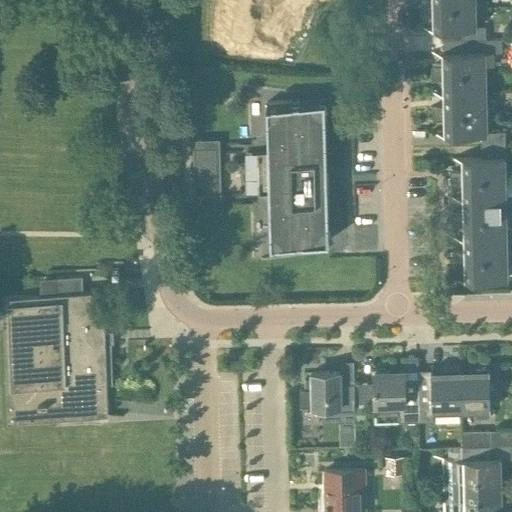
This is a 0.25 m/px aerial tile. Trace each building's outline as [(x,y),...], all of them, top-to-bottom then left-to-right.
[(476,0),(432,0),(433,1),(421,2),(422,8),(485,7),(485,1),(476,1),(476,0)] [(462,40),(486,40),(486,26),(477,26),(476,11),(485,10),(485,7),(422,8),(422,15),(433,15),(434,29),(462,28),(462,40)] [(494,72),(494,66),(486,66),(485,51),(487,51),(486,40),(462,40),(463,52),(442,52),(443,67),(431,67),(431,73),(494,72)] [(443,93),(486,92),(486,75),(495,75),(494,72),(431,73),(431,80),(443,80),(443,93)] [(443,93),(444,106),(432,107),(433,114),(495,113),(495,106),(487,106),(486,92),(443,93)] [(271,242),(329,241),(325,100),(267,102),(269,151),(257,151),(258,193),(270,193),(271,242)] [(433,114),(433,121),(444,120),(445,135),(480,134),(481,145),(506,144),(505,130),(487,131),(487,116),(495,116),(495,113),(433,114)] [(511,175),(511,171),(505,171),(504,156),(506,156),(506,144),(481,145),(481,156),(462,157),(462,172),(451,173),(451,178),(511,175)] [(216,146),(197,147),(198,186),(217,185),(216,146)] [(506,197),(505,181),(511,180),(511,175),(451,178),(451,185),(462,185),(463,198),(506,197)] [(506,197),(463,198),(463,211),(452,211),(452,219),(511,216),(511,211),(506,212),(506,197)] [(507,237),(506,221),(511,220),(511,216),(452,219),(452,225),(464,224),(464,239),(507,237)] [(464,239),(464,251),(453,251),(453,260),(511,257),(511,251),(507,252),(507,237),(464,239)] [(511,257),(453,260),(453,265),(465,265),(465,280),(508,278),(508,261),(511,260),(511,257)] [(56,291),(3,293),(8,418),(108,414),(105,343),(113,342),(113,330),(105,331),(103,289),(82,290),(82,275),(55,276),(56,291)] [(491,367),(461,368),(462,409),(478,409),(478,416),(492,416),(491,367)] [(462,409),(461,368),(432,368),(432,384),(418,384),(419,420),(433,419),(433,410),(462,409)] [(419,421),(419,420),(418,384),(418,377),(404,377),(404,369),(374,370),(375,414),(399,414),(399,422),(419,421)] [(312,406),(322,406),(323,422),(354,421),(354,407),(353,383),(339,383),(339,371),(311,372),(312,388),(300,389),(300,406),(312,406)] [(364,406),(354,407),(354,421),(364,421),(364,406)] [(411,425),(408,436),(415,438),(418,427),(411,425)] [(462,430),(462,445),(491,444),(491,430),(462,430)] [(447,457),(448,479),(502,478),(501,456),(492,456),(491,444),(462,445),(462,457),(447,457)] [(404,456),(386,457),(387,472),(404,472),(404,456)] [(365,511),(365,468),(326,469),(326,502),(319,502),(319,511),(365,511)] [(502,498),(502,478),(448,479),(449,499),(502,498)] [(449,499),(448,511),(502,511),(502,498),(449,499)]
